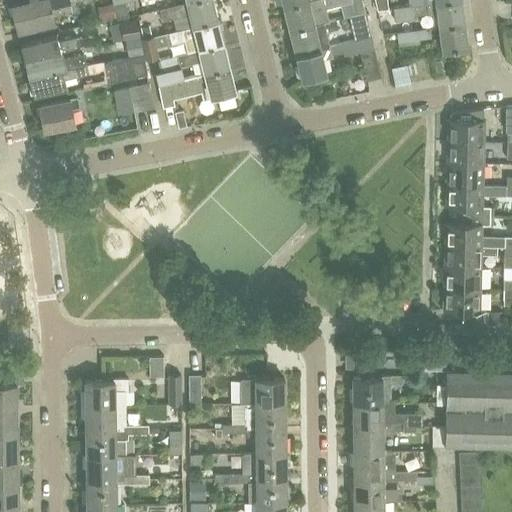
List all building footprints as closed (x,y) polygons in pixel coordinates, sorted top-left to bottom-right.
[(13,17),(74,2),(82,0),(10,0),(9,0),(13,17)] [(111,0),(116,19),(129,16),(125,2),(131,0),(111,0)] [(217,20),(211,0),(195,0),(186,2),(159,9),(162,21),(173,19),(176,30),(192,26),(217,20)] [(351,0),(312,0),(308,1),(283,7),(288,31),(314,25),(310,11),(345,2),(352,1),(351,0)] [(351,0),(352,1),(355,15),(365,12),(362,0),(351,0)] [(386,0),(374,0),(375,9),(388,8),(386,0)] [(464,24),(461,1),(435,4),(406,7),(393,9),(395,21),(416,18),(415,14),(427,13),(427,14),(436,13),(438,28),(464,24)] [(75,6),(74,2),(13,17),(17,34),(54,25),(51,17),(71,12),(71,14),(78,13),(76,5),(75,6)] [(112,2),(97,5),(100,21),(115,18),(112,2)] [(361,39),(371,37),(365,12),(355,15),(361,39)] [(120,21),(123,38),(139,35),(135,17),(120,21)] [(288,31),(294,56),(320,49),(329,47),(325,32),(339,28),(337,19),(314,25),(288,31)] [(188,53),(198,50),(223,44),(217,20),(192,26),(176,30),(170,32),(173,42),(185,39),(187,51),(188,53)] [(467,48),(464,24),(438,28),(441,51),(467,48)] [(149,25),(141,27),(143,37),(151,35),(149,25)] [(430,39),(429,29),(415,31),(395,33),(396,47),(418,45),(417,40),(430,39)] [(20,43),(24,60),(59,52),(61,52),(79,47),(77,36),(56,41),(55,35),(20,43)] [(139,35),(123,38),(117,40),(121,57),(143,52),(139,35)] [(154,36),(141,39),(146,59),(158,56),(159,56),(156,46),(154,36)] [(329,47),(320,49),(294,56),(300,79),(325,73),(322,58),(333,56),(332,54),(343,52),(344,56),(374,49),(371,37),(361,39),(329,47)] [(228,68),(223,44),(198,50),(188,53),(187,51),(159,58),(162,72),(181,67),(181,66),(201,61),(204,74),(228,68)] [(61,52),(59,52),(24,60),(29,79),(76,68),(81,67),(87,66),(84,53),(63,58),(61,52)] [(109,61),(103,63),(105,71),(106,75),(106,78),(107,82),(148,74),(145,59),(144,55),(109,61)] [(76,68),(29,79),(33,95),(65,87),(63,81),(89,74),(87,66),(81,67),(76,68)] [(181,67),(162,72),(156,73),(158,83),(176,79),(183,78),(181,67)] [(202,99),(210,98),(234,91),(228,68),(204,74),(197,75),(183,78),(176,79),(158,83),(163,106),(172,105),(171,96),(200,91),(202,99)] [(130,88),(135,112),(155,108),(150,84),(130,88)] [(37,104),(42,129),(73,123),(71,109),(78,108),(76,96),(37,104)] [(183,110),(175,112),(178,127),(186,126),(183,110)] [(482,142),(483,119),(447,118),(446,141),(482,142)] [(482,164),(482,142),(446,141),(446,163),(482,164)] [(481,185),(482,164),(446,163),(445,184),(481,185)] [(454,206),(453,215),(489,216),(489,207),(481,207),(481,185),(445,184),(445,206),(454,206)] [(488,224),(489,216),(453,215),(453,223),(444,223),(444,246),(479,246),(480,224),(488,224)] [(511,247),(511,237),(502,237),(502,247),(511,247)] [(494,247),(479,246),(444,246),(443,267),(479,268),(479,255),(494,255),(494,247)] [(511,267),(511,247),(502,247),(502,267),(511,267)] [(478,289),(479,268),(443,267),(443,288),(478,289)] [(511,289),(511,280),(501,280),(501,290),(511,289)] [(478,289),(443,288),(442,310),(460,310),(460,323),(486,323),(486,311),(478,311),(478,289)] [(511,300),(511,289),(501,290),(501,300),(511,300)] [(486,311),(486,323),(500,324),(500,311),(486,311)] [(370,354),(370,367),(383,367),(383,354),(370,354)] [(446,447),(446,448),(511,449),(511,371),(446,371),(446,382),(446,403),(446,425),(446,447)] [(179,404),(178,373),(167,373),(168,404),(179,404)] [(187,373),(187,404),(199,403),(199,373),(187,373)] [(351,402),(381,402),(390,402),(390,383),(402,383),(402,374),(381,374),(381,376),(351,377),(351,402)] [(83,405),(113,404),(121,404),(126,404),(125,391),(128,391),(128,378),(108,378),(108,380),(83,380),(83,405)] [(242,403),(243,403),(283,402),(283,378),(253,378),(242,378),(242,390),(242,403)] [(0,408),(15,409),(15,383),(0,383),(0,408)] [(284,427),(283,402),(243,403),(243,423),(246,423),(246,428),(284,427)] [(393,402),(390,402),(381,402),(351,402),(352,427),(389,426),(389,422),(402,421),(402,430),(415,430),(414,425),(422,425),(421,412),(393,412),(393,402)] [(121,404),(113,404),(83,405),(84,430),(121,429),(121,425),(126,425),(126,404),(121,404)] [(0,433),(16,434),(15,409),(0,408),(0,433)] [(352,427),(352,451),(382,451),(382,438),(396,438),(396,430),(402,430),(402,421),(389,422),(389,426),(352,427)] [(221,432),(234,432),(234,423),(221,423),(221,427),(221,432)] [(284,427),(246,428),(246,423),(243,423),(234,423),(234,432),(246,432),(246,435),(253,435),(254,453),(284,452),(284,427)] [(121,434),(134,434),(134,424),(126,425),(121,425),(121,429),(84,430),(84,455),(113,454),(122,454),(122,442),(121,434)] [(146,424),(134,424),(134,434),(147,433),(146,424)] [(0,459),(16,459),(16,434),(0,433),(0,459)] [(459,464),(481,464),(480,450),(459,450),(459,464)] [(395,451),(382,451),(352,451),(352,476),(390,476),(390,471),(395,471),(395,451)] [(247,472),(247,477),(254,477),(284,477),(284,452),(254,453),(241,453),(242,472),(247,472)] [(84,455),(84,480),(114,479),(114,474),(113,454),(84,455)] [(0,483),(16,483),(16,459),(0,459),(0,483)] [(459,464),(460,475),(481,475),(481,464),(459,464)] [(382,480),(403,480),(403,471),(395,471),(390,471),(390,476),(352,476),(353,501),(382,501),(382,480)] [(403,471),(403,480),(415,480),(415,471),(403,471)] [(234,481),(234,472),(221,472),(221,482),(234,481)] [(242,472),(234,472),(234,481),(248,481),(248,502),(254,502),(285,502),(284,477),(254,477),(247,477),(247,472),(242,472)] [(123,479),(123,483),(135,483),(135,474),(122,474),(123,479)] [(147,474),(135,474),(135,483),(147,483),(147,474)] [(460,487),(482,487),(481,475),(460,475),(460,487)] [(84,480),(84,505),(114,505),(114,483),(114,479),(84,480)] [(206,483),(189,482),(189,498),(205,499),(206,483)] [(0,508),(16,508),(16,483),(0,483),(0,508)] [(460,487),(461,499),(482,498),(482,487),(460,487)] [(461,499),(461,510),(482,509),(482,498),(461,499)] [(382,511),(382,501),(353,501),(352,511),(382,511)] [(284,511),(285,502),(254,502),(254,511),(284,511)]
